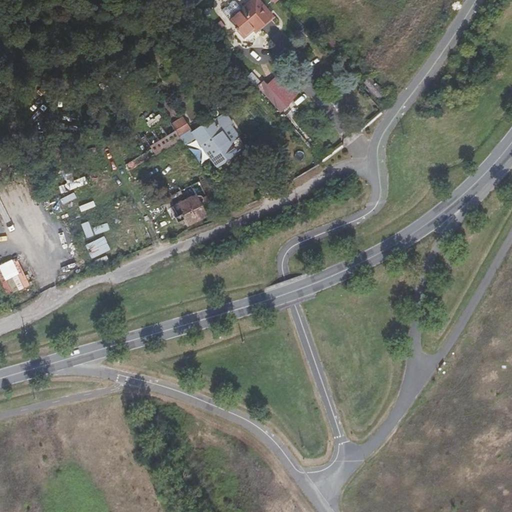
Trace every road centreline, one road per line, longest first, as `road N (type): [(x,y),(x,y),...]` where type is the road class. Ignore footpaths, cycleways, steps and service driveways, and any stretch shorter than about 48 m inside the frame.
road 1 (unclassified): [(373,168),(343,167),(314,179),(31,310)]
road 2 (unclassified): [(373,168),(369,209),(294,242),(277,262),(342,467)]
road 3 (primary): [(511,141),(441,214),(395,244),(263,303)]
road 4 (primary): [(14,374),(263,303)]
road 5 (primary): [(410,383),(427,256),(511,163)]
road 6 (unclassified): [(120,378),(251,429),(309,494)]
road 7 (unclassified): [(471,0),(379,130),(373,168)]
road 8 (unclassified): [(410,383),(444,351),(511,234)]
